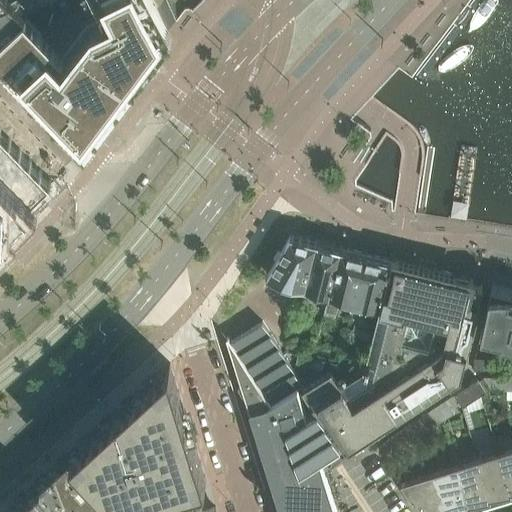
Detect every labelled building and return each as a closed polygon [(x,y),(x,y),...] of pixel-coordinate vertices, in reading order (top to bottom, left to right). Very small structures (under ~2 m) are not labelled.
[(11,0),(10,0),(0,5),(0,38),(25,15),(11,0)] [(25,15),(0,38),(0,58),(7,66),(7,65),(8,66),(34,94),(35,94),(34,94),(79,141),(80,141),(80,142),(82,139),(81,139),(82,137),(89,128),(96,133),(96,132),(97,132),(169,36),(167,31),(157,10),(151,0),(98,0),(99,2),(100,2),(100,3),(105,0),(110,0),(117,14),(113,16),(108,13),(107,13),(103,15),(88,22),(63,55),(42,33),(41,33),(42,33),(26,16),(25,16),(25,15)] [(0,230),(51,181),(0,128),(0,230)] [(291,234),(267,275),(301,283),(305,284),(316,240),(291,234)] [(307,292),(318,295),(317,299),(326,302),(341,246),(316,240),(305,284),(301,283),(298,294),(306,296),(307,292)] [(326,302),(327,302),(325,313),(335,315),(338,305),(351,308),(366,252),(341,246),(326,302)] [(351,308),(377,316),(375,326),(381,303),(392,259),(366,252),(351,308)] [(484,286),(474,283),(474,280),(392,259),(381,303),(375,326),(364,369),(341,384),(332,369),(302,388),(316,409),(317,409),(318,411),(318,410),(329,426),(341,446),(340,446),(341,448),(340,449),(341,451),(452,378),(453,380),(456,378),(455,376),(460,372),(463,371),(463,370),(484,286)] [(481,332),(502,337),(501,339),(511,341),(511,288),(492,284),(481,332)] [(239,353),(238,353),(238,354),(237,354),(236,354),(236,355),(235,356),(235,357),(234,358),(234,359),(235,360),(241,383),(238,385),(246,396),(281,511),(336,511),(321,459),(326,456),(330,461),(338,456),(334,450),(340,446),(341,446),(329,426),(318,410),(318,411),(317,409),(316,409),(307,415),(298,387),(303,384),(263,320),(231,340),(239,353)] [(310,357),(298,354),(296,363),(308,366),(310,357)] [(324,361),(312,357),(309,367),(322,370),(324,361)] [(475,359),(473,371),(491,371),(491,359),(475,359)] [(34,487),(6,511),(217,511),(216,506),(207,478),(170,362),(73,452),(34,487)] [(505,389),(505,376),(484,376),(493,390),(494,390),(493,389),(505,389)] [(478,378),(454,394),(463,406),(486,391),(478,378)] [(446,399),(431,409),(436,418),(440,415),(451,408),(454,413),(455,412),(446,399)] [(431,409),(421,416),(429,428),(443,419),(440,415),(436,418),(431,409)] [(416,419),(405,426),(413,438),(424,431),(416,419)] [(405,426),(397,432),(405,444),(413,438),(405,426)] [(397,432),(379,446),(386,456),(405,444),(397,432)] [(511,445),(498,450),(511,496),(511,445)] [(511,496),(498,450),(477,457),(491,503),(511,496)] [(477,457),(457,463),(471,509),(491,503),(477,457)] [(457,463),(436,470),(449,511),(461,511),(471,509),(457,463)] [(449,511),(436,470),(401,480),(421,511),(449,511)]
